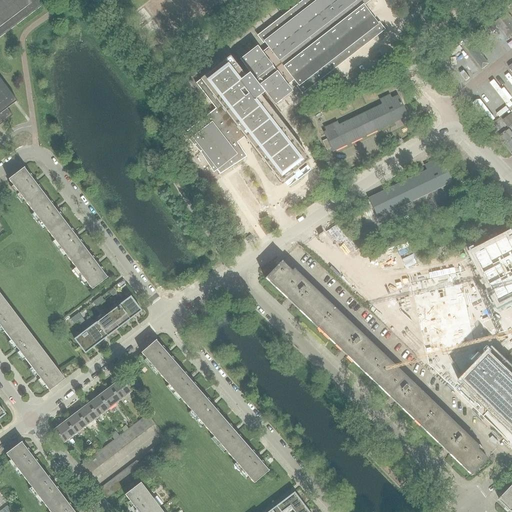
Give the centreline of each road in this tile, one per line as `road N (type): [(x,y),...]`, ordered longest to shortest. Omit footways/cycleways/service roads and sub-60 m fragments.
road 1 (residential): [(467,505),(234,271)]
road 2 (residential): [(234,271),(455,123)]
road 3 (residential): [(167,318),(335,511)]
road 4 (residential): [(167,318),(41,154),(29,151),(0,172)]
road 5 (residential): [(31,420),(167,318)]
